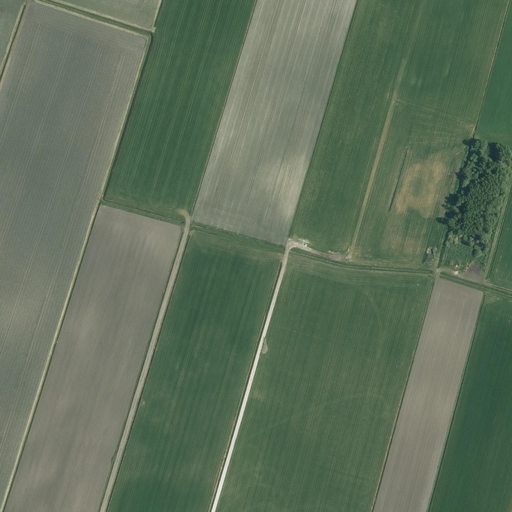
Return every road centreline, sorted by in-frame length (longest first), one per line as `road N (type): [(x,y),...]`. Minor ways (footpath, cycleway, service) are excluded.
road 1 (track): [(213,511),(291,245),(349,258),(392,97)]
road 2 (track): [(102,511),(191,216)]
road 3 (track): [(349,258),(431,266),(482,283),(511,174)]
